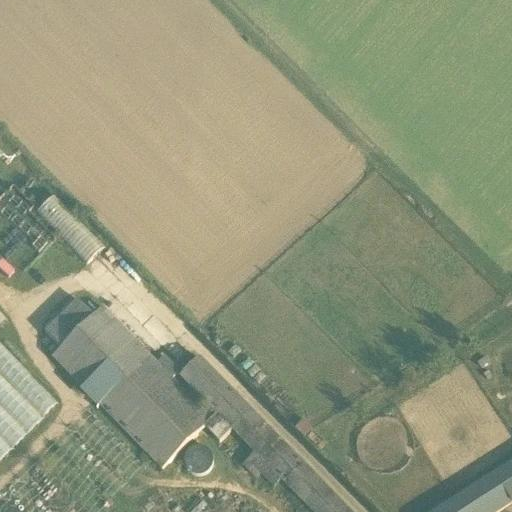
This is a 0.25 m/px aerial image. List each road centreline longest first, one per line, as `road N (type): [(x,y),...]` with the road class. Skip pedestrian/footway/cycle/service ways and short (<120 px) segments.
road 1 (unknown): [(360,511),(152,304),(110,279),(61,295),(35,320),(35,350),(64,402),(59,420),(0,480)]
road 2 (track): [(223,0),(511,290)]
